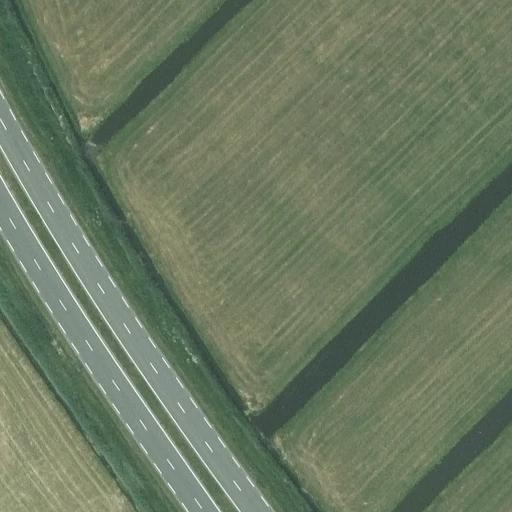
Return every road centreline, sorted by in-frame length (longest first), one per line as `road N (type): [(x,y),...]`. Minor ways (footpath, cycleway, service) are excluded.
road 1 (primary): [(256,511),(122,324),(0,115)]
road 2 (primary): [(0,200),(204,511)]
